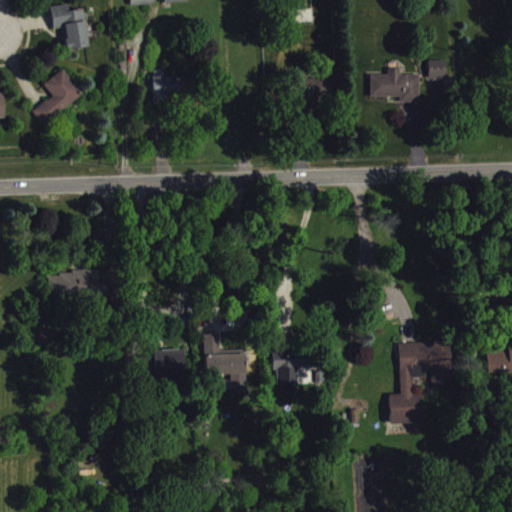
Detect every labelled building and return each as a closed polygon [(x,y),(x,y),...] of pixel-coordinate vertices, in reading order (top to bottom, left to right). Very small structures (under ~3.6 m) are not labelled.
[(155,9),(154,0),(131,0),(132,10),(155,9)] [(46,5),(50,27),(61,26),(63,37),(61,38),(63,49),(85,44),(81,22),(82,20),(80,7),(66,9),(65,2),(46,5)] [(293,27),(313,26),(313,14),(293,14),(293,27)] [(448,83),(447,65),(429,65),(430,83),(448,83)] [(28,110),(41,125),(56,114),(55,112),(80,92),(60,67),(40,83),(50,95),(45,99),(44,98),(28,110)] [(166,79),(166,73),(154,74),(155,108),(189,107),(188,78),(166,79)] [(372,102),(401,101),(401,107),(421,107),(421,79),(401,79),(401,73),(389,74),(389,79),(371,79),(372,102)] [(333,83),(300,82),(299,108),(309,108),(309,102),(332,103),(333,83)] [(52,302),(110,302),(110,288),(99,288),(99,277),(52,277),(52,302)] [(206,381),(231,380),(232,396),(246,395),(245,358),(223,359),(222,338),(204,339),(206,381)] [(399,348),(401,399),(391,399),(392,429),(424,427),(423,398),(414,399),(414,382),(426,382),(426,376),(432,376),(433,390),(453,389),(451,346),(399,348)] [(511,377),(511,350),(483,352),(484,378),(511,377)] [(154,355),(154,382),(167,382),(185,381),(184,354),(154,355)] [(313,373),(313,356),(274,356),(274,374),(279,374),(279,390),(299,390),(299,373),(313,373)]
